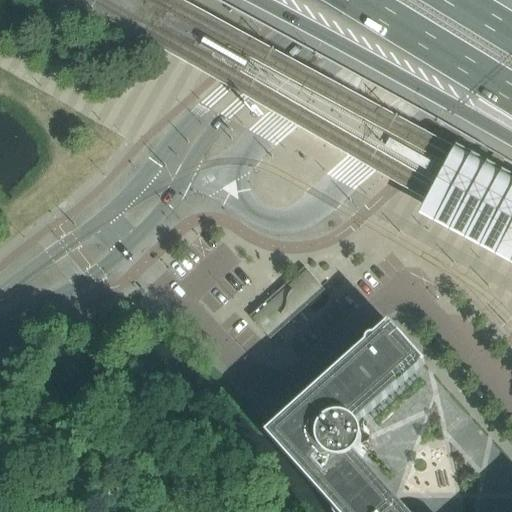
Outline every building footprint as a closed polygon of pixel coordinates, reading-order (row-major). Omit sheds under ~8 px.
[(221,0),(233,12),(240,6),(253,20),(274,0),(221,0)] [(511,104),(470,141),(511,165),(511,104)] [(345,114),(334,124),(340,131),(351,121),(345,114)] [(511,177),(456,147),(454,150),(427,203),(419,218),(511,268),(511,177)] [(270,340),(325,291),(305,269),(250,318),(270,340)] [(405,511),(404,510),(384,488),(355,456),(358,452),(360,448),(361,443),(362,439),(361,434),(359,430),(357,426),(422,367),(423,367),(425,365),(389,325),(266,436),(333,511),(405,511)]
